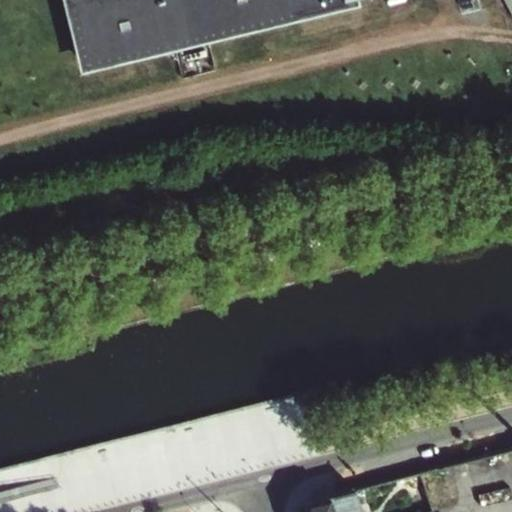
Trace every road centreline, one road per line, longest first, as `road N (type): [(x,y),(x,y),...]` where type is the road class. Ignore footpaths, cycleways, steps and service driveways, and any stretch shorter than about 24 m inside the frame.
road 1 (residential): [(251,472),(511,406)]
road 2 (residential): [(86,511),(251,472)]
